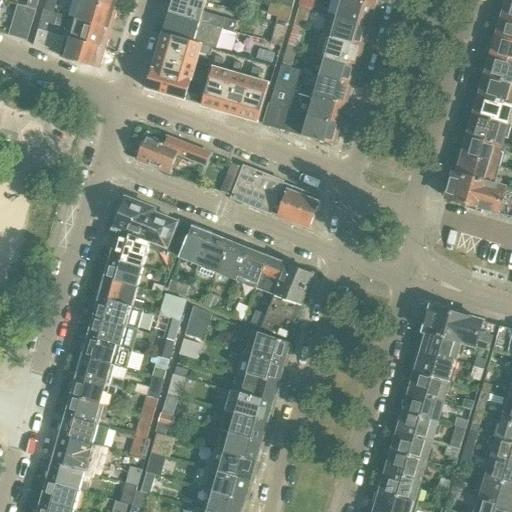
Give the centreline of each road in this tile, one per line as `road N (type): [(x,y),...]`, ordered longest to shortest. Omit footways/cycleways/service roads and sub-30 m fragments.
road 1 (residential): [(0,511),(103,162)]
road 2 (residential): [(331,253),(260,511)]
road 3 (residential): [(338,511),(406,275)]
road 4 (residential): [(103,162),(331,253)]
road 5 (residential): [(346,187),(125,101)]
road 6 (residential): [(415,209),(472,0)]
road 7 (residential): [(399,0),(346,187)]
road 8 (residential): [(125,101),(0,51)]
